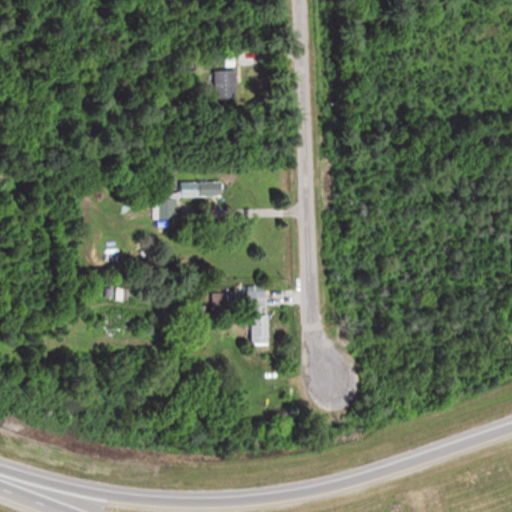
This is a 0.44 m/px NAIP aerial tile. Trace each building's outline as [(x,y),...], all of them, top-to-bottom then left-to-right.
[(238,68),(212,68),(212,100),(238,100),(238,68)] [(181,197),(220,197),(220,182),(181,182),(181,197)] [(191,198),(158,206),(162,221),(194,214),(191,198)] [(267,290),(250,291),(251,305),(268,305),(267,290)] [(252,314),(252,344),(271,344),(271,314),(252,314)]
